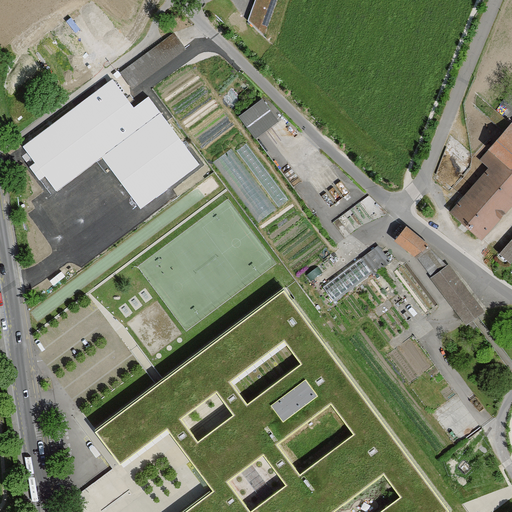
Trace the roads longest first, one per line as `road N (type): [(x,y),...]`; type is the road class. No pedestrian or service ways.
road 1 (tertiary): [(0,234),(44,511)]
road 2 (unclassified): [(397,208),(511,294)]
